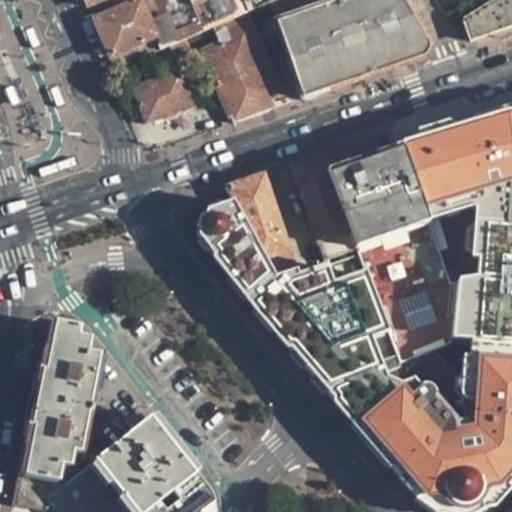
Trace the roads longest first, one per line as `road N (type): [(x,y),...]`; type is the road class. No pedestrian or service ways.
road 1 (secondary): [(466,80),(131,184)]
road 2 (secondary): [(177,267),(328,444)]
road 3 (residential): [(51,0),(131,184)]
road 4 (residential): [(114,332),(237,488)]
road 5 (secondary): [(6,321),(42,282),(87,265),(177,267)]
road 6 (secondary): [(131,184),(3,228)]
